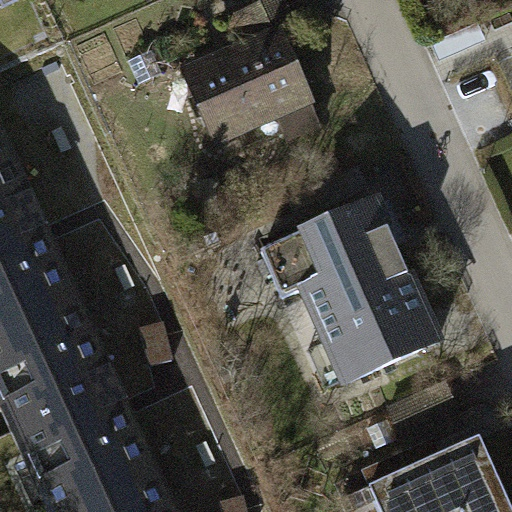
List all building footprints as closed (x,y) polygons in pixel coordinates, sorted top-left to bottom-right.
[(0,0),(0,1),(6,14),(37,0),(0,0)] [(297,17),(289,0),(266,0),(225,18),(237,44),(185,66),(219,144),(281,117),(290,140),(331,123),(288,21),(297,17)] [(0,330),(72,298),(39,224),(44,222),(30,193),(26,195),(0,137),(0,330)] [(361,171),(314,192),(325,217),(372,196),(361,171)] [(249,184),(209,187),(210,213),(251,210),(249,184)] [(436,354),(376,212),(266,259),(327,401),(436,354)] [(0,330),(0,382),(58,511),(70,511),(153,474),(120,400),(124,398),(111,369),(106,371),(72,298),(0,330)] [(450,386),(390,411),(402,440),(463,415),(450,386)] [(511,511),(511,501),(487,445),(345,507),(347,511),(374,511),(382,509),(384,511),(511,511)] [(70,511),(170,511),(153,474),(70,511)]
